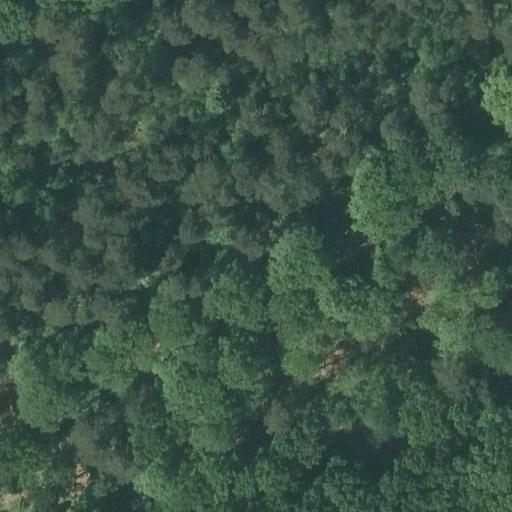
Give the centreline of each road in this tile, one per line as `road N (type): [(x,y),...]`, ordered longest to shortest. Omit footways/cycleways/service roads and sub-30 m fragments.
road 1 (track): [(511,278),(304,249),(268,234)]
road 2 (track): [(339,511),(511,457)]
